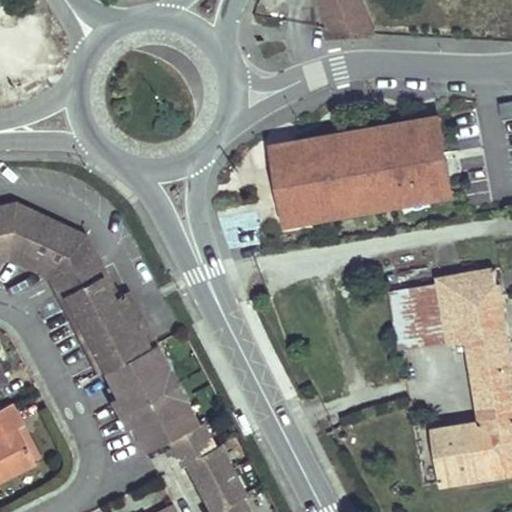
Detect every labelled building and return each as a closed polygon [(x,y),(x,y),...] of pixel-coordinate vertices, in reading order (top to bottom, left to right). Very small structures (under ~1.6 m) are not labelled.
[(318,0),(328,29),(353,32),(339,0),(318,0)] [(360,0),(339,0),(353,32),(373,35),(360,0)] [(511,103),(500,106),(503,121),(511,118),(511,103)] [(454,193),(441,118),(429,120),(443,195),(454,193)] [(443,195),(429,120),(394,126),(396,136),(342,145),(340,135),(295,143),(294,222),(339,214),(337,203),(355,200),(357,210),(443,195)] [(396,136),(394,126),(340,135),(342,145),(396,136)] [(295,143),(272,147),(286,222),(294,222),(295,143)] [(81,258),(95,251),(86,234),(15,200),(0,203),(0,260),(9,258),(47,276),(54,272),(9,251),(0,252),(0,210),(14,208),(81,239),(86,248),(81,258)] [(337,203),(339,214),(357,210),(355,200),(337,203)] [(0,210),(0,252),(9,251),(54,272),(81,258),(86,248),(81,239),(14,208),(0,210)] [(451,340),(440,278),(431,280),(426,250),(386,256),(402,349),(451,340)] [(57,297),(101,275),(106,272),(95,251),(47,276),(57,297)] [(433,430),(441,483),(511,471),(511,367),(496,268),(440,278),(451,340),(451,342),(470,339),(483,422),(433,430)] [(106,272),(101,275),(113,298),(118,295),(106,272)] [(121,293),(118,295),(113,298),(101,275),(64,294),(85,334),(78,337),(97,374),(155,344),(139,313),(133,316),(121,293)] [(139,313),(127,290),(121,293),(133,316),(139,313)] [(85,334),(64,294),(57,297),(78,337),(85,334)] [(168,370),(155,344),(104,370),(112,386),(117,384),(122,393),(117,395),(110,399),(126,429),(138,423),(142,432),(137,434),(146,450),(167,439),(197,424),(183,398),(173,403),(166,389),(158,375),(168,370)] [(166,389),(176,384),(168,370),(158,375),(166,389)] [(122,393),(117,384),(112,386),(117,395),(122,393)] [(183,398),(176,384),(166,389),(173,403),(183,398)] [(33,459),(17,428),(22,425),(11,403),(0,408),(0,480),(34,463),(33,459)] [(247,511),(240,497),(244,494),(218,444),(213,447),(201,422),(197,424),(167,439),(181,465),(185,463),(210,510),(206,511),(247,511)] [(142,432),(138,423),(133,425),(137,434),(142,432)] [(22,425),(17,428),(33,459),(38,456),(22,425)]
